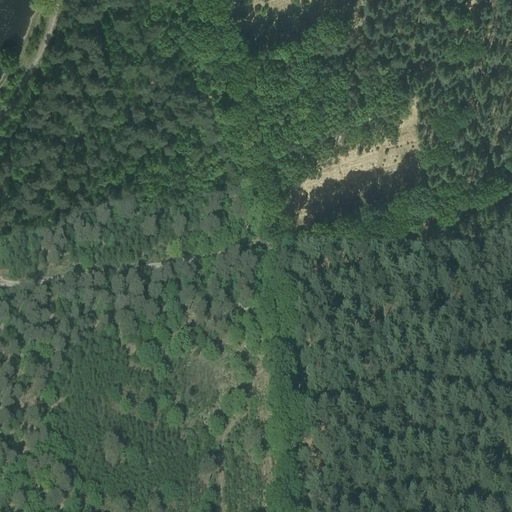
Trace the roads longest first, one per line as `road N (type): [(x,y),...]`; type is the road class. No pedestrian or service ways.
road 1 (track): [(0,285),(271,245)]
road 2 (track): [(271,245),(289,511)]
road 3 (track): [(271,245),(511,163)]
